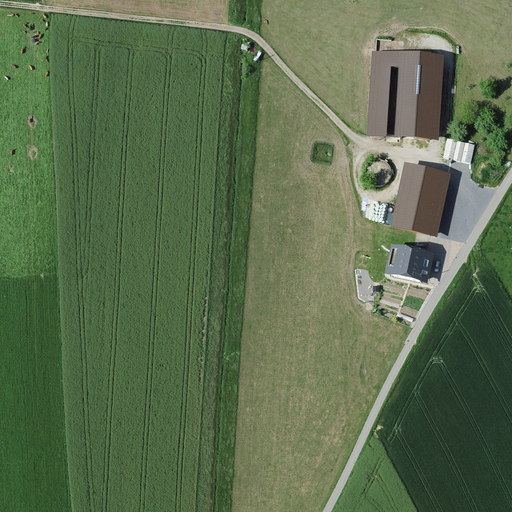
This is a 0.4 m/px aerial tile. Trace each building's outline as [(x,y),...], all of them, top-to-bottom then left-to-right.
[(376,48),(389,48),(390,40),(376,40),(376,48)] [(443,55),(372,51),(367,135),(387,136),(391,66),(398,67),(394,137),(438,140),(443,55)] [(443,156),(471,163),(476,144),(448,136),(443,156)] [(451,173),(405,163),(390,227),(437,237),(451,173)] [(383,188),(388,183),(390,176),(388,170),(383,165),(376,164),(369,167),(365,173),(365,180),(369,186),(375,189),(383,188)] [(434,252),(392,243),(385,274),(427,283),(434,252)]
